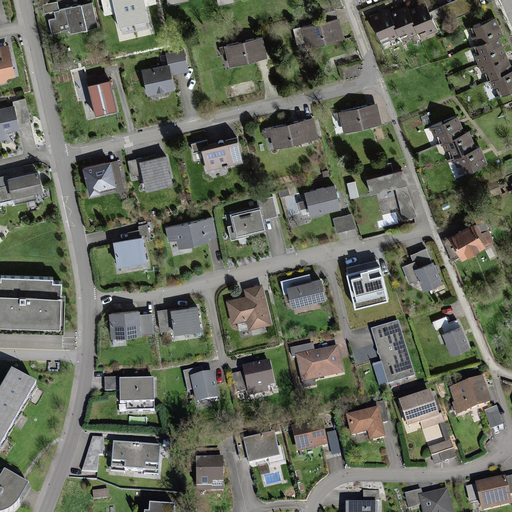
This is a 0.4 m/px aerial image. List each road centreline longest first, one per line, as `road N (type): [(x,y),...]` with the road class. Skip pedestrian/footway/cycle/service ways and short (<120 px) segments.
road 1 (residential): [(348,0),(374,81),(58,155)]
road 2 (residential): [(89,300),(182,291),(430,229)]
road 3 (residential): [(511,441),(450,474),(341,475),(320,489),(310,511)]
road 4 (residential): [(88,356),(80,414),(45,511)]
road 5 (residential): [(58,155),(89,300)]
road 6 (residential): [(30,24),(58,155)]
